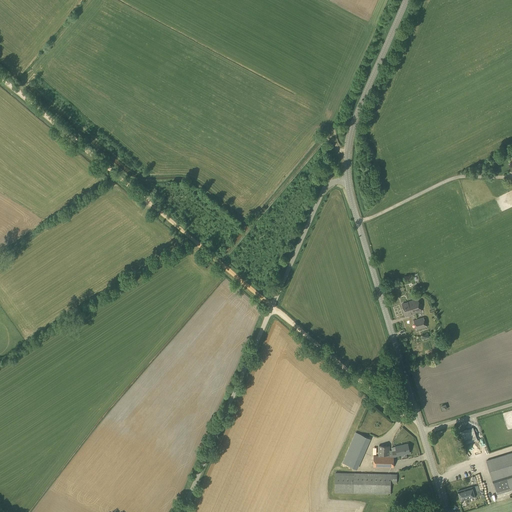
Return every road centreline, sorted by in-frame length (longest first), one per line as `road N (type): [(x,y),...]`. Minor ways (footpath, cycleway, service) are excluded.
road 1 (track): [(416,415),(397,416),(0,75)]
road 2 (unclassified): [(183,511),(322,195),(330,183),(348,179)]
road 3 (tertiary): [(421,433),(348,179)]
road 4 (tertiary): [(348,179),(352,129),(406,0)]
